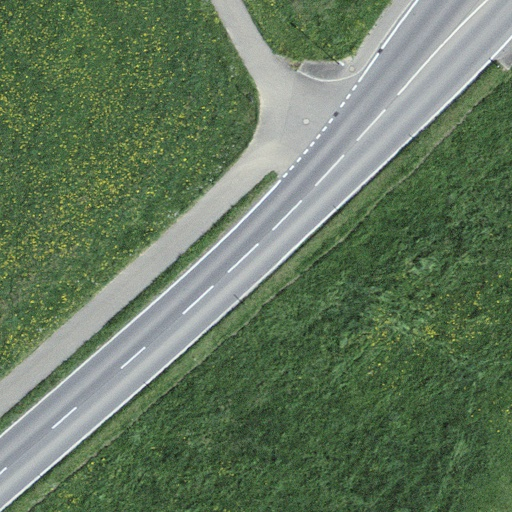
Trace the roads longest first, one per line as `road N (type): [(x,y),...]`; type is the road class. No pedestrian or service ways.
road 1 (secondary): [(0,474),(225,273),(483,0)]
road 2 (track): [(295,119),(0,399)]
